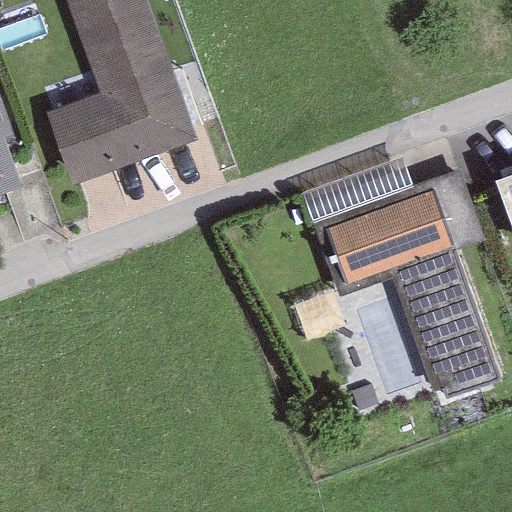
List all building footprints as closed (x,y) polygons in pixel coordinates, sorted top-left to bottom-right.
[(190,134),(142,0),(65,0),(99,94),(48,112),(70,176),(190,134)] [(0,188),(19,182),(0,128),(0,188)] [(301,193),(311,221),(410,185),(400,158),(301,193)] [(511,169),(498,174),(511,213),(511,169)] [(436,401),(501,377),(428,178),(410,185),(311,221),(338,295),(389,276),(436,401)]
